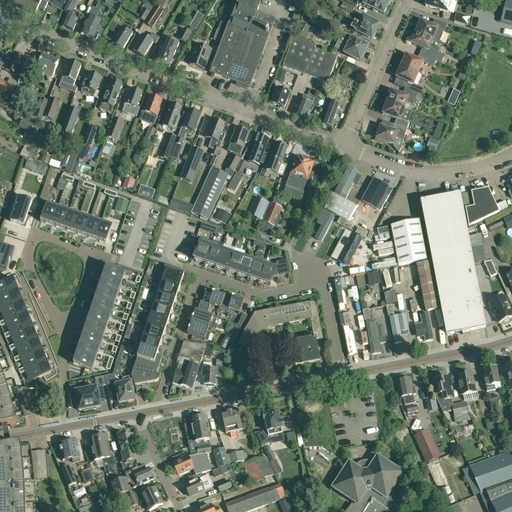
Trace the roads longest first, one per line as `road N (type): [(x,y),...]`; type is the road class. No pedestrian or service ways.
road 1 (residential): [(344,148),(0,22)]
road 2 (residential): [(65,339),(97,254),(35,232),(25,260),(60,330)]
road 3 (residential): [(135,416),(340,376)]
road 4 (residential): [(340,376),(511,341)]
road 5 (residential): [(511,154),(473,169),(432,172),(344,148)]
road 6 (residential): [(344,148),(407,0)]
